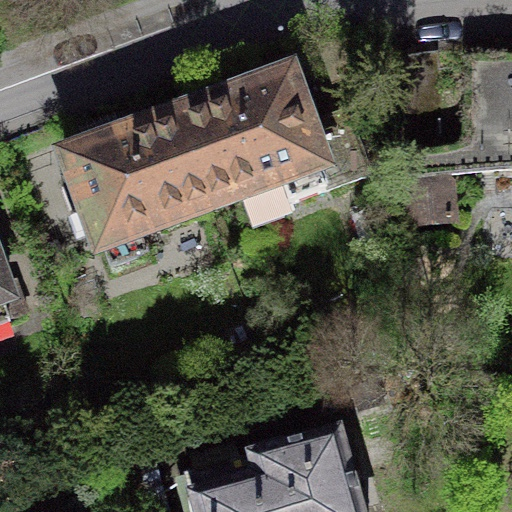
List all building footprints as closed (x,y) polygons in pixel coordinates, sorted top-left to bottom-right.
[(511,62),(468,62),(466,147),(448,153),(404,158),(410,228),(454,223),(450,177),(476,175),(501,173),(511,172),(511,62)] [(197,112),(178,119),(211,211),(283,185),(290,205),(368,177),(345,114),(308,128),(290,78),(197,112)] [(211,211),(178,119),(158,126),(65,160),(99,252),(104,250),(111,270),(147,257),(140,237),(211,211)] [(0,324),(10,321),(3,302),(9,299),(0,275),(0,324)] [(360,511),(339,433),(249,458),(250,459),(185,477),(194,511),(360,511)]
